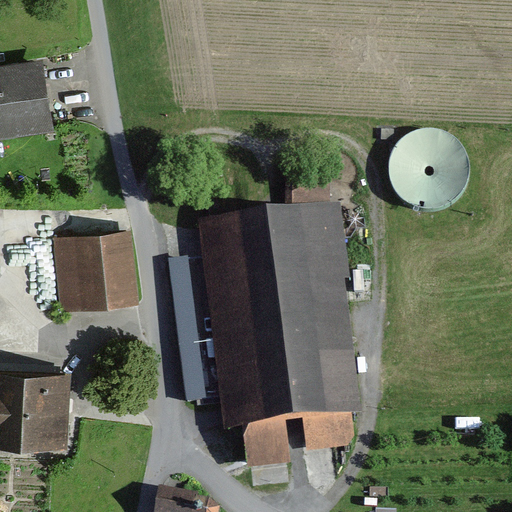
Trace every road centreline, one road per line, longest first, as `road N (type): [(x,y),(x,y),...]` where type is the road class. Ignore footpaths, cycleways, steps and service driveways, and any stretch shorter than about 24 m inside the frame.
road 1 (unclassified): [(93,0),(106,89),(144,237),(163,430)]
road 2 (unclassified): [(255,511),(163,430)]
